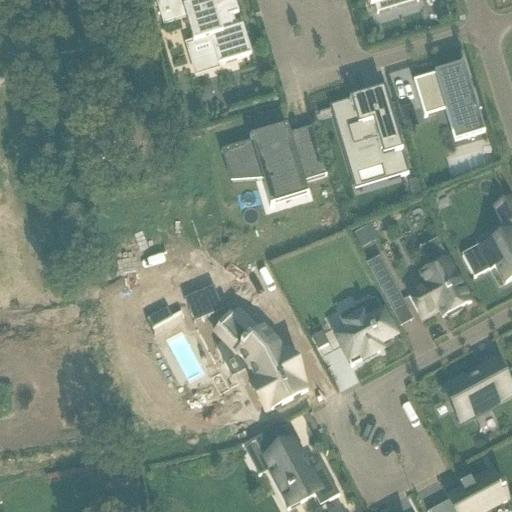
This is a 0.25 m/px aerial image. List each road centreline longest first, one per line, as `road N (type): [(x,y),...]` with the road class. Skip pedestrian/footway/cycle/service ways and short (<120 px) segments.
road 1 (residential): [(401,488),(354,402),(511,316)]
road 2 (residential): [(296,0),(321,80),(483,29)]
